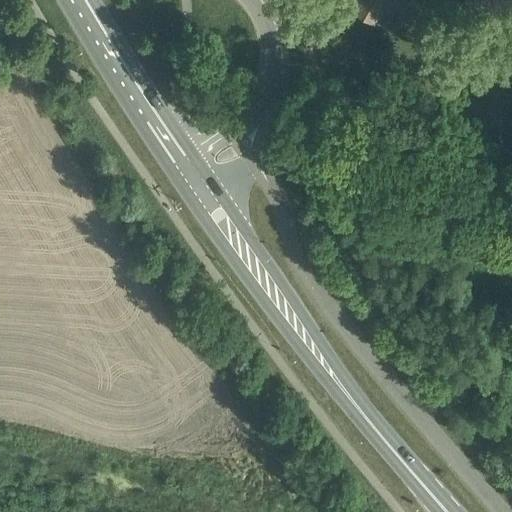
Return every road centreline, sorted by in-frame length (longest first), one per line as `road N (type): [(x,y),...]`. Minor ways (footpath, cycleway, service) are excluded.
road 1 (secondary): [(451,511),(251,264),(192,178)]
road 2 (residential): [(511,187),(257,123)]
road 3 (secondary): [(192,178),(82,0)]
road 4 (unclassified): [(257,123),(272,56),(268,30),(247,0)]
